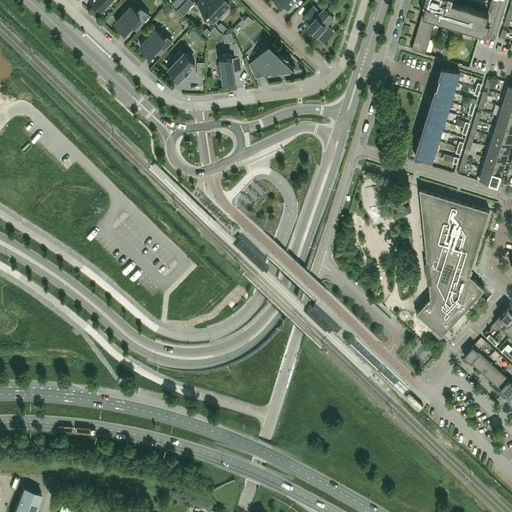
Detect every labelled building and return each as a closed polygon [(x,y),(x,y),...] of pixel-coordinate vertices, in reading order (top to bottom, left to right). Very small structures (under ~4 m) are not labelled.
[(92,0),(102,8),(109,0),(92,0)] [(194,3),(190,0),(186,0),(181,7),(186,12),(194,3)] [(229,3),(225,0),(200,0),(196,5),(205,14),(207,12),(208,13),(209,12),(215,18),(229,3)] [(425,4),(411,48),(425,52),(425,51),(435,19),(441,21),(443,21),(464,28),(465,28),(479,32),(479,33),(495,38),(506,0),(491,0),(491,2),(488,12),(487,12),(451,1),(451,0),(423,0),(422,3),(425,4)] [(136,29),(150,14),(141,6),(137,11),(130,5),(115,21),(125,30),(135,19),(140,24),(136,28),(136,29)] [(320,12),(313,5),(303,15),(310,22),(306,27),(314,35),(317,32),(324,39),(332,30),(325,23),(333,15),(325,7),(320,12)] [(249,15),(241,24),(245,28),(253,19),(249,15)] [(250,32),(259,27),(255,21),(246,27),(250,32)] [(220,22),(217,26),(223,31),(226,27),(220,22)] [(160,53),(172,40),(167,35),(165,37),(155,28),(147,37),(145,36),(140,42),(141,43),(140,44),(150,54),(155,48),(160,53)] [(264,50),(266,53),(250,64),(249,62),(249,63),(252,70),(258,68),(262,73),(276,69),(277,70),(281,69),(283,71),(296,67),(286,57),(287,55),(288,56),(289,55),(279,51),(269,41),(268,42),(270,44),(264,50)] [(189,68),(188,68),(195,61),(184,51),(183,53),(180,50),(175,55),(178,58),(168,68),(173,73),(172,73),(178,79),(184,73),(189,68)] [(240,68),(239,56),(232,57),(232,53),(220,54),(221,63),(217,63),(217,64),(218,64),(219,77),(223,76),(224,80),(235,79),(234,69),(240,68)] [(306,64),(302,67),(308,74),(311,71),(306,64)] [(439,76),(457,81),(460,71),(442,66),(439,76)] [(439,76),(436,86),(454,91),(457,81),(439,76)] [(511,96),(511,84),(507,83),(503,94),(511,96)] [(436,86),(433,95),(451,101),(454,91),(436,86)] [(511,107),(511,96),(503,94),(500,104),(511,107)] [(433,95),(430,105),(448,111),(451,101),(433,95)] [(511,119),(511,107),(500,104),(497,114),(511,119)] [(430,105),(427,115),(444,121),(448,111),(430,105)] [(511,130),(511,119),(497,114),(494,125),(511,130)] [(426,119),(424,125),(441,130),(444,121),(427,115),(426,119)] [(457,118),(456,124),(464,127),(466,121),(457,118)] [(424,125),(421,135),(438,140),(441,130),(424,125)] [(510,141),(511,135),(511,130),(494,125),(491,135),(510,141)] [(421,135),(418,145),(435,150),(438,140),(421,135)] [(507,152),(510,141),(491,135),(487,146),(507,152)] [(435,150),(418,145),(415,155),(432,160),(435,150)] [(504,162),(507,152),(487,146),(484,156),(504,162)] [(501,172),(504,162),(484,156),(481,166),(501,172)] [(497,183),(501,172),(481,166),(478,177),(497,183)] [(469,273),(489,209),(419,187),(427,260),(425,260),(428,281),(429,282),(430,296),(416,311),(441,334),(485,287),(469,273)] [(511,317),(511,309),(509,307),(508,306),(498,317),(493,323),(501,330),(503,328),(503,327),(511,317)] [(511,334),(511,332),(511,317),(503,327),(503,328),(511,334)] [(480,337),(476,341),(481,345),(486,340),(481,335),(480,337)] [(487,358),(473,344),(470,347),(463,355),(478,368),(487,358)] [(495,349),(490,354),(495,358),(500,353),(495,349)] [(478,368),(492,381),(501,371),(487,358),(478,368)] [(492,381),(509,397),(511,393),(511,380),(501,371),(492,381)] [(405,396),(419,409),(423,405),(409,392),(405,396)] [(33,511),(41,492),(23,485),(12,511),(33,511)] [(63,501),(59,511),(88,511),(89,511),(63,501)]
